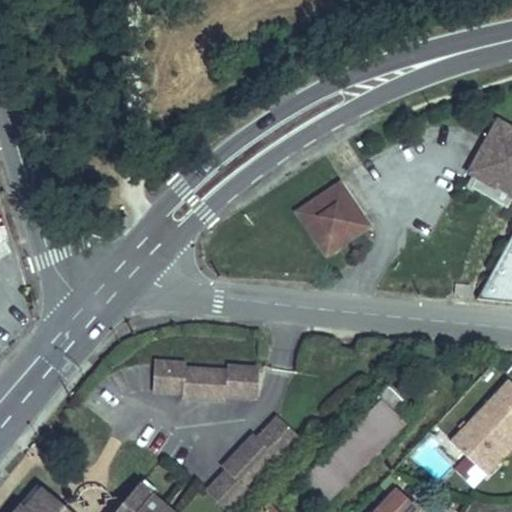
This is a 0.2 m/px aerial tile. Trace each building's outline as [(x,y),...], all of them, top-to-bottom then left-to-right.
[(511,134),(487,116),(454,162),(461,167),(453,177),(487,202),(494,191),(497,193),(511,171),(511,134)] [(339,185),(332,190),(337,197),(344,192),(339,185)] [(309,217),(302,222),(322,249),(329,245),(333,252),(360,233),(362,218),(344,192),(337,197),(332,190),(304,210),(309,217)] [(511,195),(447,289),(511,294),(511,195)] [(304,210),(297,215),(302,222),(309,217),(304,210)] [(369,227),(362,218),(360,233),(369,227)] [(329,245),(322,249),(326,257),(333,252),(329,245)] [(440,273),(426,272),(425,283),(440,283),(440,273)] [(224,367),(182,365),(182,360),(153,359),(151,388),(180,389),(180,394),(224,396),(224,392),(253,393),(255,364),(224,363),(224,367)] [(511,381),(505,375),(449,435),(464,449),(483,467),(486,470),(497,458),(491,453),(511,430),(511,381)] [(290,486),(315,509),(400,421),(388,410),(402,396),(384,378),(362,401),(368,406),(290,486)] [(251,432),(220,464),(224,468),(204,488),(225,508),(246,486),(242,483),(272,452),(275,455),(295,435),(274,415),(255,436),(251,432)] [(511,441),(511,430),(491,453),(497,458),(511,441)] [(483,467),(464,449),(450,464),(469,481),(483,467)] [(172,511),(137,482),(111,511),(172,511)] [(69,511),(38,486),(27,499),(21,506),(17,503),(8,511),(69,511)] [(388,487),(364,511),(402,511),(408,506),(388,487)] [(269,511),(260,503),(251,511),(269,511)]
